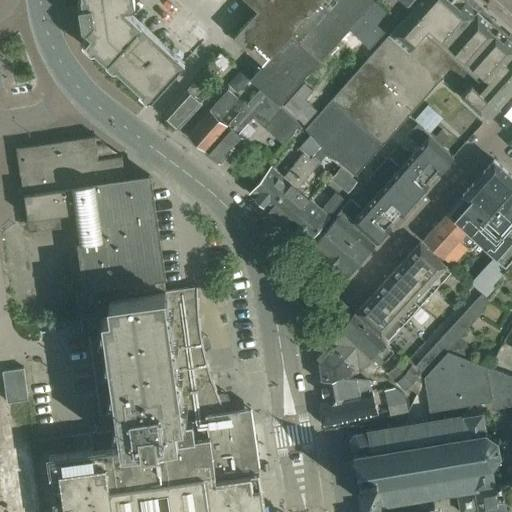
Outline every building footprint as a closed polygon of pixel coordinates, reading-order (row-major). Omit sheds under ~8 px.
[(82,0),(83,5),(78,6),(81,26),(91,34),(85,41),(150,100),(184,63),(123,8),(131,6),(134,3),(133,0),(82,0)] [(321,60),(292,33),(262,6),(267,0),(246,0),(257,10),(233,36),(262,63),(249,78),(279,105),(318,61),(319,62),(321,60)] [(292,33),(322,0),(267,0),(262,6),(292,33)] [(349,30),(376,0),(322,0),(292,33),(321,60),(349,29),(349,30)] [(511,40),(465,0),(418,0),(304,130),(320,147),(355,176),(441,78),(487,118),(511,89),(511,40)] [(376,0),(349,30),(368,49),(397,17),(394,15),(406,2),(409,4),(412,0),(376,0)] [(219,69),(211,62),(164,114),(170,119),(169,121),(175,127),(177,125),(179,127),(201,103),(193,97),(219,69)] [(249,81),(239,72),(228,84),(238,93),(249,81)] [(206,149),(227,126),(220,119),(237,99),(227,90),(188,133),(206,149)] [(227,126),(206,149),(212,155),(210,156),(217,162),(218,160),(221,162),(242,139),(237,134),(252,117),(264,127),(281,109),(259,90),(227,126)] [(291,117),(282,109),(266,127),(276,135),(291,117)] [(419,146),(443,168),(452,157),(416,124),(406,135),(419,146)] [(263,511),(258,471),(215,477),(214,472),(221,471),(235,469),(235,470),(258,467),(258,465),(258,464),(255,447),(256,447),(255,446),(253,430),(250,410),(225,413),(223,410),(212,414),(206,400),(218,395),(211,378),(206,360),(201,340),(198,319),(197,303),(197,286),(195,286),(196,287),(164,291),(148,175),(124,178),(120,158),(122,158),(121,155),(97,159),(94,135),(61,140),(18,146),(15,147),(19,175),(20,175),(26,215),(25,216),(27,228),(65,222),(63,213),(76,211),(79,231),(78,231),(78,233),(79,232),(82,253),(81,253),(81,255),(82,255),(85,275),(84,276),(84,277),(85,277),(88,298),(87,298),(88,299),(91,314),(90,314),(90,315),(78,317),(78,318),(80,318),(81,329),(88,328),(101,422),(95,423),(96,432),(90,433),(92,445),(89,450),(48,456),(55,511),(263,511)] [(314,154),(320,147),(309,138),(300,148),(309,157),(313,153),(314,154)] [(409,157),(433,178),(443,168),(419,146),(409,157)] [(328,155),(320,147),(314,154),(322,161),(328,155)] [(268,209),(310,159),(303,153),(283,177),(271,166),(249,192),(268,209)] [(310,159),(268,209),(287,225),(309,199),(297,188),(319,162),(312,156),(310,159)] [(378,167),(414,200),(424,189),(400,167),(400,168),(387,157),(378,167)] [(400,167),(424,189),(433,178),(409,157),(400,167)] [(498,257),(497,256),(511,238),(511,176),(493,160),(462,195),(462,196),(447,213),(478,241),(496,258),(498,257)] [(405,210),(414,200),(378,167),(369,177),(381,188),(381,189),(405,210)] [(357,182),(340,168),(331,180),(348,193),(357,182)] [(371,199),(395,221),(405,210),(381,189),(371,199)] [(309,199),(287,225),(307,241),(328,215),(328,216),(343,199),(335,192),(321,209),(309,199)] [(376,242),(386,231),(362,210),(350,199),(340,210),(376,242)] [(386,231),(395,221),(371,199),(362,210),(386,231)] [(478,241),(447,213),(438,223),(437,223),(434,227),(423,239),(442,257),(459,239),(470,250),(478,241)] [(312,245),(331,262),(357,232),(338,216),(312,245)] [(373,246),(357,232),(331,262),(347,275),(373,246)] [(451,272),(420,243),(356,312),(388,341),(451,272)] [(425,374),(430,369),(446,352),(460,338),(478,316),(487,299),(481,294),(415,365),(425,374)] [(354,315),(340,329),(370,357),(374,353),(384,361),(393,352),(383,343),(383,342),(354,315)] [(328,342),(329,343),(357,370),(358,370),(365,377),(369,377),(384,361),(374,353),(370,357),(340,329),(328,342)] [(357,370),(329,343),(313,359),(312,360),(316,379),(356,372),(357,370)] [(449,351),(424,377),(430,411),(445,409),(444,404),(458,401),(458,406),(511,398),(511,405),(511,375),(463,357),(449,351)] [(424,380),(402,359),(388,373),(404,391),(408,387),(416,395),(424,380)] [(23,368),(3,370),(7,401),(28,399),(24,368),(23,368)] [(323,402),(371,392),(368,382),(342,378),(319,382),(323,402)] [(396,388),(385,390),(387,403),(406,398),(405,395),(396,388)] [(371,392),(323,402),(319,403),(323,425),(377,414),(371,392)] [(406,398),(387,403),(390,415),(408,411),(408,409),(406,398)] [(354,434),(348,441),(350,450),(354,453),(351,456),(352,460),(354,463),(356,462),(363,504),(379,501),(379,504),(377,507),(379,508),(381,505),(399,502),(399,506),(402,505),(401,502),(418,499),(418,503),(421,502),(420,499),(437,496),(437,500),(440,499),(439,495),(456,493),(456,496),(459,496),(458,492),(460,492),(462,504),(477,502),(478,511),(491,511),(505,510),(501,483),(494,484),(491,469),(493,468),(492,464),(499,455),(502,456),(503,453),(502,453),(500,439),(499,437),(496,439),(486,432),(487,429),(485,428),(482,414),(484,411),(482,409),(480,413),(465,415),(467,413),(465,411),(463,414),(461,414),(460,415),(459,409),(458,406),(458,401),(444,404),(445,409),(446,411),(448,411),(448,416),(446,417),(445,413),(443,414),(443,417),(427,420),(426,416),(424,417),(424,421),(408,423),(407,420),(405,420),(405,424),(389,426),(388,423),(386,423),(386,427),(383,427),(382,422),(371,424),(372,429),(369,430),(366,428),(364,430),(367,432),(354,434)]
